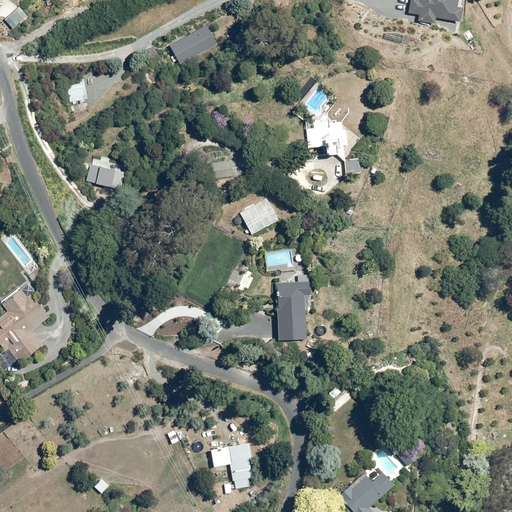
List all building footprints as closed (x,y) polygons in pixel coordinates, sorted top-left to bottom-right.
[(408,0),(407,13),(418,14),(418,21),(434,23),(435,17),(457,20),(458,6),(447,4),(447,0),(408,0)] [(169,46),(181,65),(217,45),(205,25),(169,46)] [(66,82),(70,103),(88,100),(84,79),(66,82)] [(304,119),(307,148),(320,147),(320,154),(334,153),(342,162),(343,171),(348,171),(348,174),(359,174),(359,157),(344,157),(343,145),(349,145),(349,136),(346,136),(345,128),(341,128),(341,121),(328,121),(328,119),(304,119)] [(207,164),(209,179),(235,175),(232,160),(207,164)] [(126,172),(89,165),(86,181),(123,188),(126,172)] [(228,178),(217,181),(219,187),(230,184),(228,178)] [(268,198),(239,212),(250,235),(279,221),(268,198)] [(306,280),(275,282),(276,339),(304,338),(303,293),(307,293),(306,280)] [(0,302),(5,309),(0,311),(0,344),(4,350),(7,347),(17,360),(41,343),(31,330),(47,318),(29,293),(25,296),(19,287),(0,300),(0,302)] [(30,378),(16,384),(20,393),(34,386),(30,378)] [(349,401),(335,385),(327,392),(335,401),(330,405),(336,413),(349,401)] [(248,444),(209,448),(211,467),(229,465),(231,480),(234,480),(235,488),(250,487),(249,479),(251,479),(248,444)] [(403,466),(415,455),(404,444),(392,455),(403,466)] [(369,511),(368,510),(393,485),(373,464),(336,500),(347,511),(369,511)]
